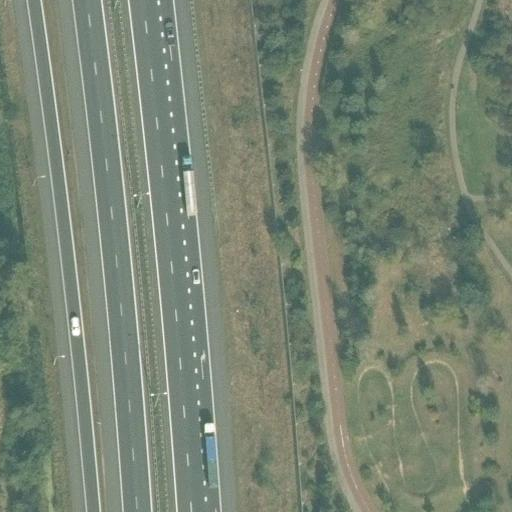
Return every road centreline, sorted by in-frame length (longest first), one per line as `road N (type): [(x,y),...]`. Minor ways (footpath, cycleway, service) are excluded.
road 1 (motorway): [(25,0),(81,511)]
road 2 (motorway): [(80,0),(132,511)]
road 3 (motorway): [(195,511),(146,0)]
